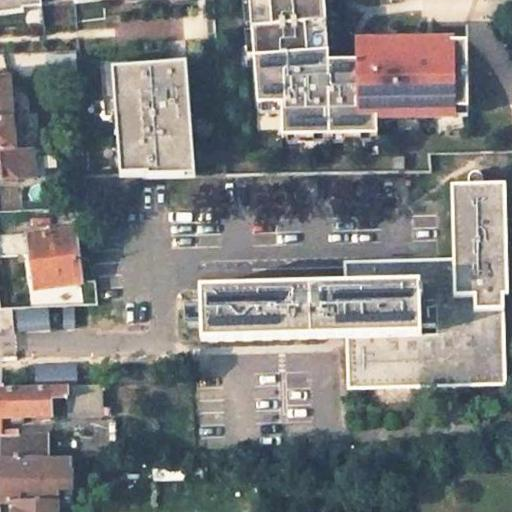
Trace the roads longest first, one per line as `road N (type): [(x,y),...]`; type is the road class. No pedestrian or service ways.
road 1 (unknown): [(160,352),(155,277),(165,260),(406,250)]
road 2 (unknown): [(160,352),(194,365),(318,360),(325,415)]
road 3 (unknown): [(0,344),(110,343),(160,352)]
